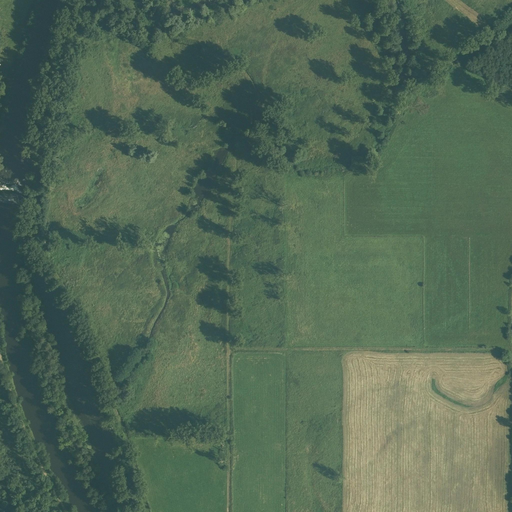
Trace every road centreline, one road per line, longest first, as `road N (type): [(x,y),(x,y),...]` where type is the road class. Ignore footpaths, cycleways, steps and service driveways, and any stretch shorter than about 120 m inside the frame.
road 1 (track): [(148,511),(85,321),(34,246),(28,222),(51,135),(55,80),(82,0)]
road 2 (track): [(228,349),(511,349)]
road 3 (track): [(241,142),(228,363)]
road 4 (track): [(65,511),(16,410),(0,354)]
road 5 (track): [(228,511),(228,363)]
